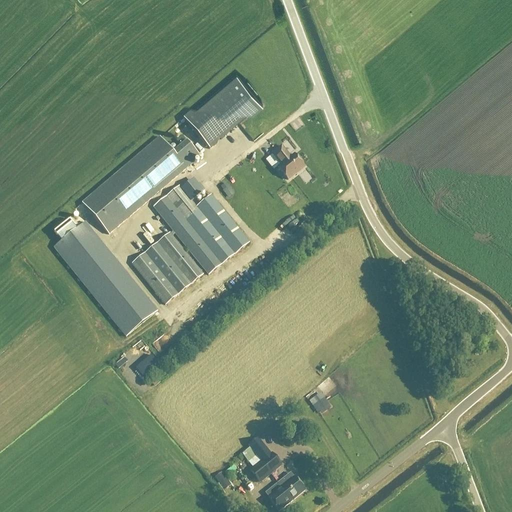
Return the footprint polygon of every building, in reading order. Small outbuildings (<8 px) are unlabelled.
[(183,120),(209,150),(262,105),(236,75),(183,120)] [(159,139),(81,205),(108,236),(200,158),(187,143),(173,154),(159,139)] [(281,147),(271,155),(280,166),(277,168),(287,181),(304,168),(294,155),(290,159),(281,147)] [(172,238),(175,236),(208,277),(248,244),(210,197),(196,209),(179,188),(153,208),(172,233),(131,266),(164,307),(203,276),(172,238)] [(84,224),(53,250),(126,338),(157,313),(84,224)] [(243,278),(252,270),(246,263),(237,270),(243,278)] [(151,356),(135,370),(143,379),(159,365),(151,356)] [(319,413),(328,407),(323,399),(319,402),(316,398),(310,401),(319,413)] [(243,455),(254,467),(262,461),(250,448),(243,455)] [(259,484),(281,467),(271,455),(249,472),(259,484)] [(289,475),(277,485),(265,495),(268,499),(267,499),(277,511),(279,511),(289,504),(290,504),(294,501),(293,501),(304,492),(293,478),(293,479),(289,475)]
